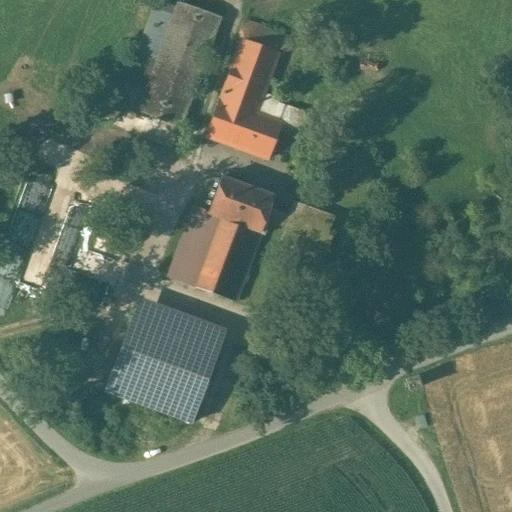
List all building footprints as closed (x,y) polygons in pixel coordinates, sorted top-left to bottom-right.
[(170,0),(156,0),(119,105),(137,112),(177,3),(170,0)] [(177,3),(137,112),(179,127),(218,18),(177,3)] [(288,38),(244,22),(237,39),(240,40),(278,54),(282,55),(288,38)] [(240,40),(205,137),(267,159),(277,131),(286,108),(281,106),(261,99),(278,54),(240,40)] [(376,64),(360,63),(360,70),(376,71),(376,64)] [(305,115),(286,108),(277,131),(297,138),(305,115)] [(273,196),(221,177),(207,213),(194,208),(168,278),(233,302),(259,234),(263,235),(268,221),(283,227),(278,241),(295,247),(296,242),(320,251),(333,217),(293,202),(287,216),(268,209),(273,196)] [(221,336),(140,307),(109,391),(190,420),(221,336)] [(415,377),(405,380),(409,390),(418,387),(415,377)]
